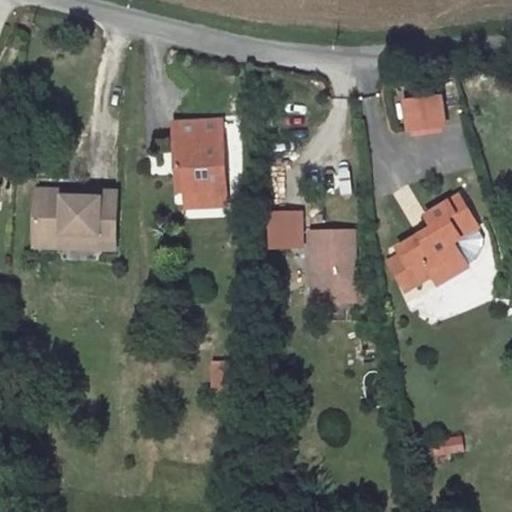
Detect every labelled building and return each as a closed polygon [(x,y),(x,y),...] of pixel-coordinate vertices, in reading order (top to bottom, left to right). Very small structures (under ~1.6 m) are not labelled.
[(511,77),(499,78),(500,95),(511,94),(511,77)] [(442,97),(407,101),(411,131),(445,127),(442,97)] [(222,122),(175,124),(177,169),(185,168),(186,194),(226,191),(222,122)] [(300,177),(318,145),(304,137),(286,169),(300,177)] [(185,168),(177,169),(179,194),(186,194),(185,168)] [(186,194),(187,207),(226,205),(226,191),(186,194)] [(65,193),(38,192),(36,240),(63,241),(64,236),(99,237),(98,242),(116,243),(118,195),(84,193),(84,198),(65,198),(65,193)] [(460,196),(427,216),(431,224),(434,228),(420,237),(399,250),(402,255),(410,269),(423,261),(430,272),(438,285),(469,267),(468,265),(476,260),(483,247),(484,238),(477,228),(479,227),(460,196)] [(302,213),(272,213),(272,248),(302,248),(302,213)] [(431,224),(417,232),(420,237),(434,228),(431,224)] [(355,231),(312,232),(313,269),(317,269),(318,303),(356,302),(355,231)] [(116,248),(116,243),(98,242),(99,237),(64,236),(63,241),(36,240),(36,246),(116,248)] [(402,255),(389,264),(404,288),(430,272),(423,261),(410,269),(402,255)] [(235,363),(214,364),(214,394),(235,394),(235,363)] [(430,458),(461,457),(460,438),(429,440),(430,458)]
